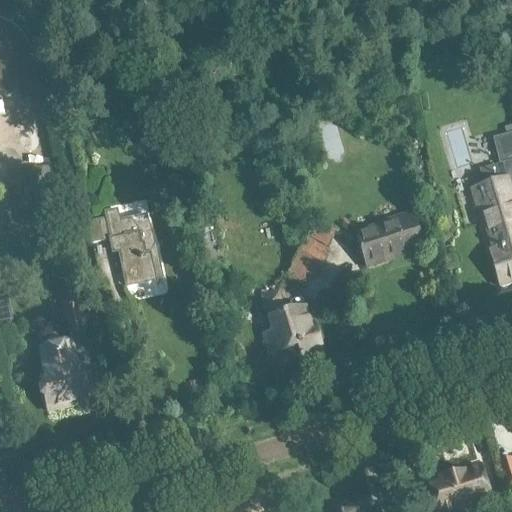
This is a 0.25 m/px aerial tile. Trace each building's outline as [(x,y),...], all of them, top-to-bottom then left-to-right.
[(511,162),(511,134),(493,140),(499,165),(511,162)] [(489,252),(501,289),(511,285),(511,198),(510,192),(502,195),(498,182),(471,190),(477,210),(479,209),(492,251),(489,252)] [(115,252),(121,250),(128,286),(164,279),(157,244),(146,216),(121,221),(118,210),(107,213),(108,218),(87,222),(91,244),(112,240),(115,252)] [(379,229),(356,237),(367,270),(409,256),(407,249),(422,244),(413,216),(379,227),(379,229)] [(312,237),(311,238),(329,248),(338,233),(320,223),(312,237)] [(308,240),(300,255),(323,267),(331,252),(308,240)] [(300,255),(292,269),(315,282),(323,267),(300,255)] [(73,286),(83,284),(80,272),(70,273),(72,286),(73,286)] [(86,332),(76,287),(60,291),(66,321),(70,335),(86,332)] [(298,357),(302,357),(303,362),(324,356),(310,307),(285,315),(279,293),(263,297),(273,333),(263,336),(270,358),(290,352),(291,354),(298,357)] [(46,400),(48,412),(87,404),(84,391),(87,387),(85,380),(82,378),(80,369),(77,370),(72,342),(40,348),(46,377),(42,378),(43,386),(40,390),(41,397),(46,400)] [(511,487),(511,458),(499,463),(507,489),(511,487)] [(431,484),(439,511),(463,511),(478,507),(479,511),(497,511),(484,468),(431,484)]
